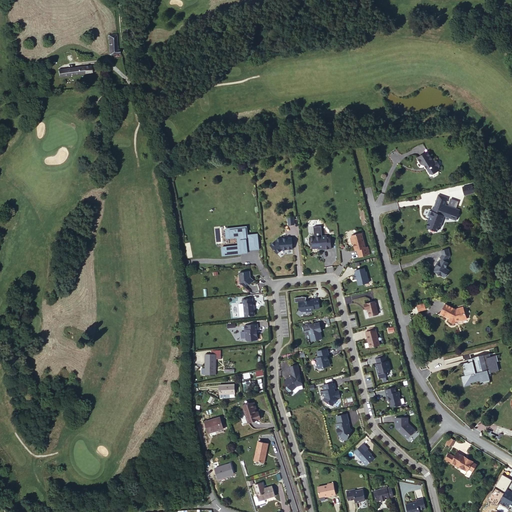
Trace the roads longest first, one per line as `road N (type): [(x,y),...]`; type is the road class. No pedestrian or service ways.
road 1 (residential): [(436,511),(426,474),(369,421),(337,286),(328,279),(280,283),(275,292),(273,374),(311,511)]
road 2 (residential): [(228,511),(209,493),(190,423),(185,288),(161,162),(132,85)]
road 3 (residential): [(368,190),(420,383),(441,414),(511,460)]
